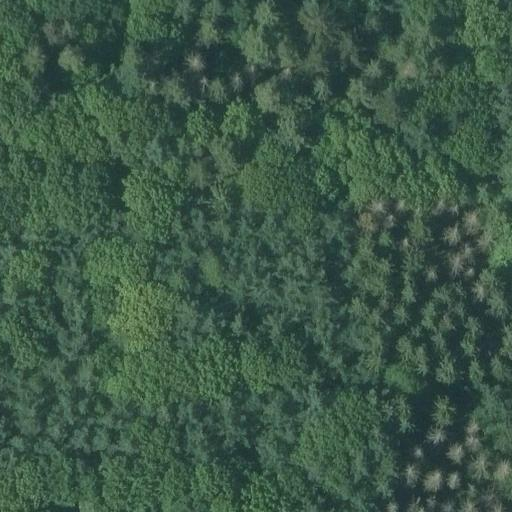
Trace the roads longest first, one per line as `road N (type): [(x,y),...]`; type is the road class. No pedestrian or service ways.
road 1 (track): [(511,399),(0,409)]
road 2 (track): [(458,0),(511,312)]
